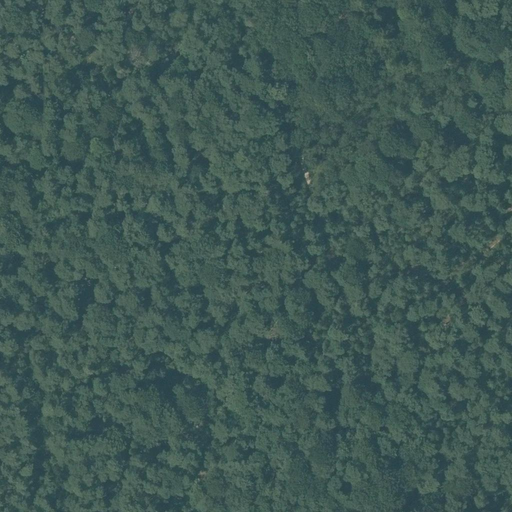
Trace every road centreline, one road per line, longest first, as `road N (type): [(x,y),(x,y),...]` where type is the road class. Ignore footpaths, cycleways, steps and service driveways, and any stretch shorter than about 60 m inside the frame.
road 1 (track): [(433,511),(271,0)]
road 2 (track): [(65,511),(0,268)]
